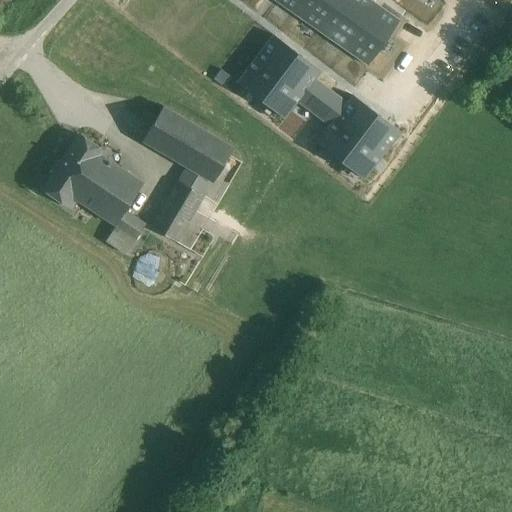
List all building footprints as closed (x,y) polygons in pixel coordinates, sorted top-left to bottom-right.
[(275,0),(367,65),(398,20),(369,0),(275,0)] [(273,34),(237,83),(285,119),(286,118),(302,98),(322,71),(273,34)] [(352,139),(303,99),(302,98),(286,118),(337,157),(352,139)] [(337,157),(336,159),(363,179),(409,121),(382,100),(352,139),(337,157)] [(231,142),(161,102),(140,138),(185,164),(210,178),(226,152),(231,142)] [(105,154),(80,137),(49,183),(101,218),(128,177),(102,159),(105,154)] [(210,178),(185,164),(176,178),(202,193),(210,178)] [(128,177),(101,218),(111,225),(121,210),(139,184),(128,177)] [(202,193),(176,178),(150,225),(175,240),(202,193)] [(143,224),(121,210),(111,225),(103,236),(125,251),(143,224)]
